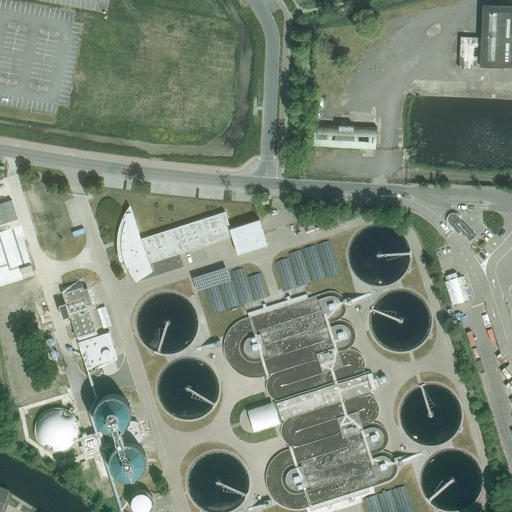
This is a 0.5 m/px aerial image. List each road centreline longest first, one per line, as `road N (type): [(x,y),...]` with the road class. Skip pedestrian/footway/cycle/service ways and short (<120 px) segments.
road 1 (unclassified): [(265,184),(0,149)]
road 2 (unclassified): [(265,184),(273,48),(254,0)]
